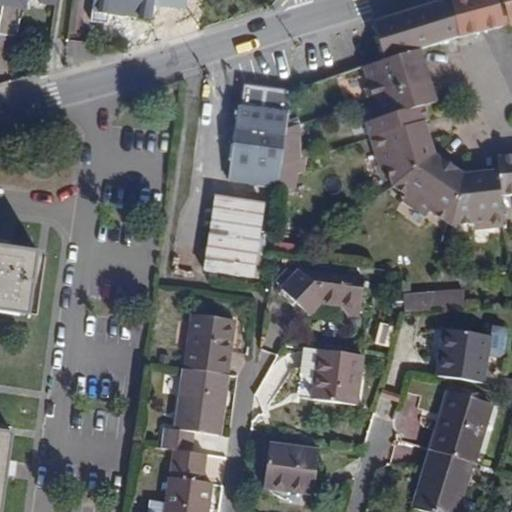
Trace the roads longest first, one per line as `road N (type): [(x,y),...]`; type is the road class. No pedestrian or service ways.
road 1 (residential): [(97,83),(41,511)]
road 2 (tertiary): [(97,83),(318,17)]
road 3 (residential): [(226,511),(241,381)]
